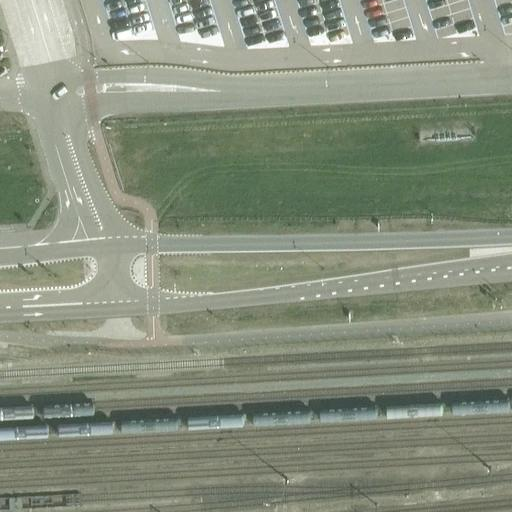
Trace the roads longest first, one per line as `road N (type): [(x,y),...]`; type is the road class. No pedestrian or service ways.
road 1 (unclassified): [(107,248),(52,95),(89,89),(226,100),(511,84)]
road 2 (secondary): [(511,237),(107,248)]
road 3 (secondary): [(113,305),(232,301),(511,266)]
